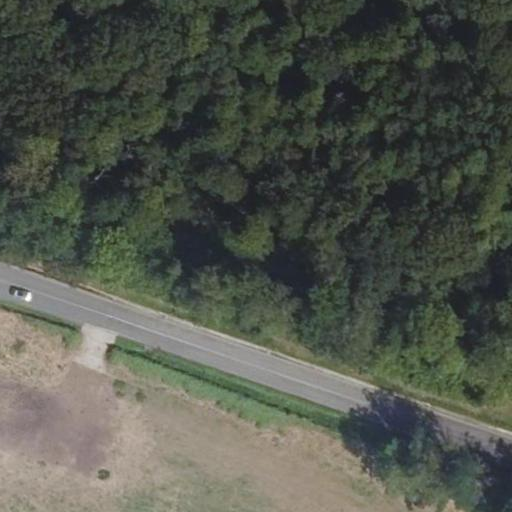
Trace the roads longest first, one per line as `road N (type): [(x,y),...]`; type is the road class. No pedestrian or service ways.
road 1 (secondary): [(121,325),(511,457)]
road 2 (secondary): [(121,325),(0,270)]
road 3 (secondary): [(0,290),(121,325)]
